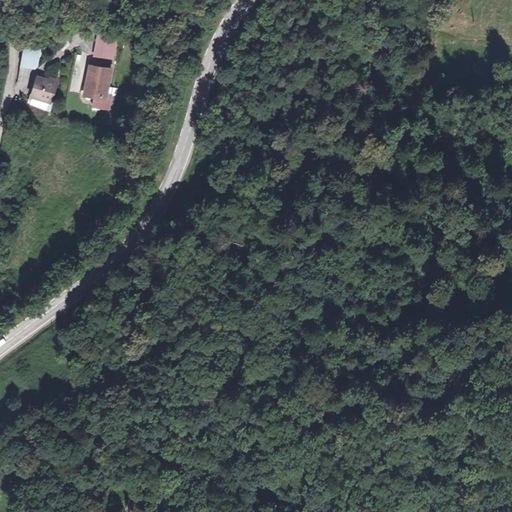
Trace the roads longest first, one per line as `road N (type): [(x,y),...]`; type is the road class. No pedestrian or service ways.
road 1 (secondary): [(0,347),(145,234),(170,191),(217,42),(246,0)]
road 2 (track): [(511,341),(450,409),(437,511)]
road 3 (unclassified): [(9,0),(18,59),(0,136)]
